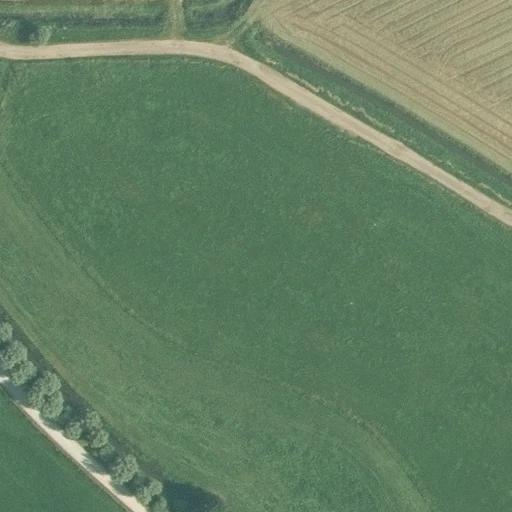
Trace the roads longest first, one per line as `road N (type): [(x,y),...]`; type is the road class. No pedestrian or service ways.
road 1 (track): [(511,221),(243,58),(193,47),(0,50)]
road 2 (unclassified): [(0,370),(149,511)]
